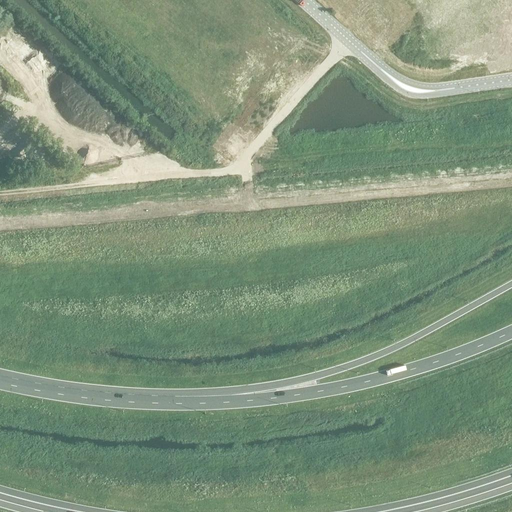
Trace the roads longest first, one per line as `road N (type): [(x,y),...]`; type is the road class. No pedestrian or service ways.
road 1 (track): [(348,41),(229,170),(0,193)]
road 2 (trunk): [(511,283),(392,348),(232,398)]
road 3 (trunk): [(511,331),(379,378),(232,398)]
road 4 (trunk): [(232,398),(125,398),(0,379)]
road 5 (trunk): [(380,511),(511,475)]
